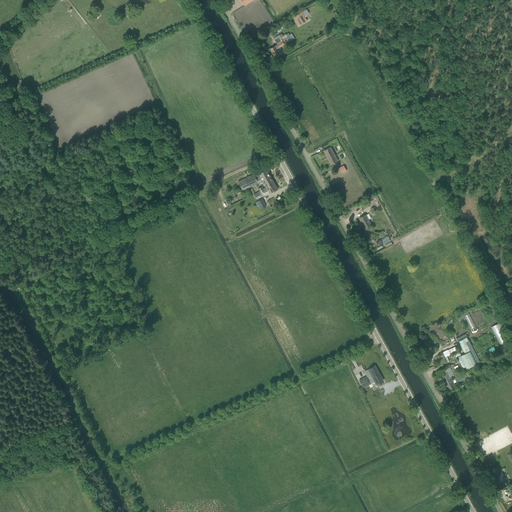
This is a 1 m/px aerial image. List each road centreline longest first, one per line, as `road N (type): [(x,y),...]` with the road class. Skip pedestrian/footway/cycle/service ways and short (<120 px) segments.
road 1 (tertiary): [(476,511),(193,0)]
road 2 (unclassified): [(501,511),(221,0)]
road 3 (track): [(279,155),(6,282)]
road 4 (track): [(0,447),(74,417),(6,282)]
road 5 (track): [(203,419),(380,338)]
